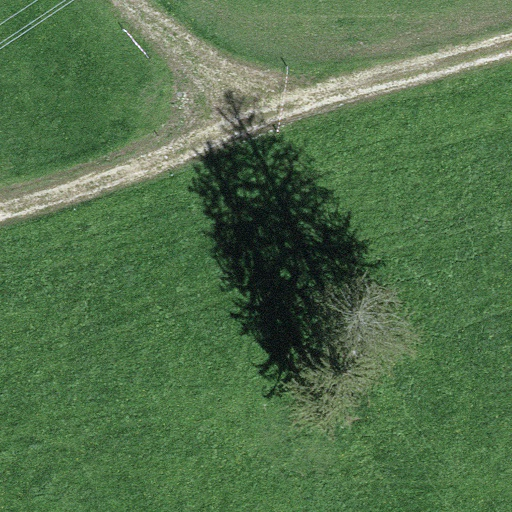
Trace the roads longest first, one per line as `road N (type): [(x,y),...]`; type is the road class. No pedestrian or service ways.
road 1 (track): [(0,211),(248,119),(511,41)]
road 2 (track): [(248,119),(125,0)]
